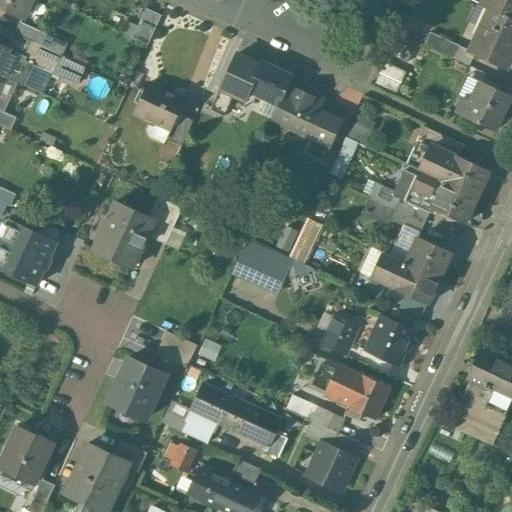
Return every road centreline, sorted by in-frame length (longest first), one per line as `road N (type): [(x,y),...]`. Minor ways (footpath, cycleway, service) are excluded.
road 1 (residential): [(506,224),(371,511)]
road 2 (residential): [(0,289),(105,336),(70,417)]
road 3 (residential): [(192,0),(358,77)]
